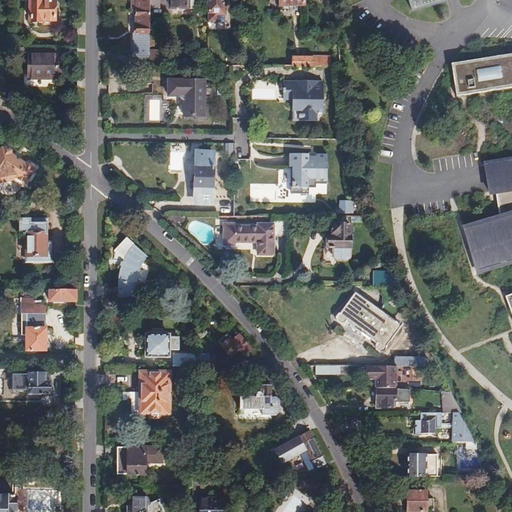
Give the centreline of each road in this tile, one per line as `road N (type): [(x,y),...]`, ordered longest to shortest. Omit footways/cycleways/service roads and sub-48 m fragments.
road 1 (residential): [(91,175),(295,377),(363,511)]
road 2 (residential): [(89,511),(91,175)]
road 3 (residential): [(91,175),(92,0)]
